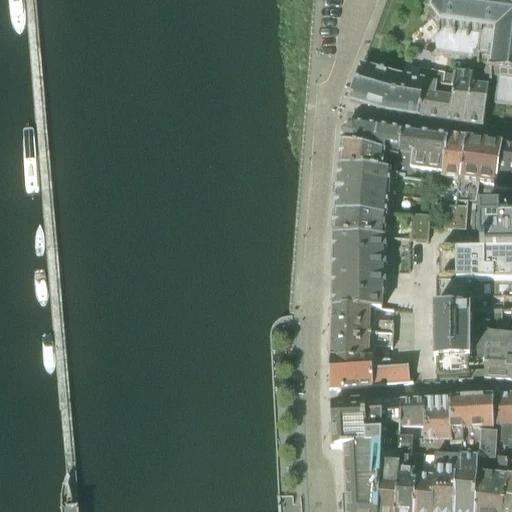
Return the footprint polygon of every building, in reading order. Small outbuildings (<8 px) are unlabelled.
[(511,0),(439,0),(435,4),(429,1),(427,4),(432,7),(431,19),(425,21),(426,24),(432,23),(439,32),(436,37),(438,38),(435,44),(437,55),(478,60),(477,65),(480,65),(481,60),(493,62),(491,76),(485,75),(485,78),(490,79),(490,86),(493,86),(494,80),(498,81),(498,82),(496,84),(497,86),(498,86),(496,104),(511,106),(511,0)] [(388,114),(420,119),(425,86),(417,84),(418,71),(406,68),(403,80),(362,69),(351,103),(388,114)] [(420,119),(447,123),(454,78),(418,71),(417,84),(425,86),(420,119)] [(447,123),(465,126),(471,81),(454,77),(454,78),(447,123)] [(471,81),(465,126),(485,129),(486,117),(489,91),(477,82),(471,81)] [(341,150),(373,153),(376,131),(353,127),(343,136),(341,150)] [(373,153),(400,156),(402,134),(376,131),(373,153)] [(412,172),(443,175),(447,140),(402,134),(400,156),(414,157),(412,172)] [(443,175),(462,180),(467,143),(447,140),(443,175)] [(467,143),(462,180),(499,183),(504,147),(467,143)] [(499,183),(498,189),(511,190),(511,148),(504,147),(499,183)] [(411,182),(412,172),(414,157),(400,156),(373,153),(341,150),(339,172),(397,178),(405,178),(404,182),(411,182)] [(395,193),(397,186),(397,178),(339,172),(335,214),(386,219),(388,193),(395,193)] [(511,220),(499,220),(499,210),(478,210),(478,251),(511,251),(511,220)] [(385,229),(386,219),(335,214),(333,238),(387,242),(386,230),(385,229)] [(428,244),(430,217),(412,216),(410,242),(428,244)] [(386,272),(387,242),(333,238),(333,267),(386,272)] [(511,282),(511,251),(478,251),(466,251),(466,281),(511,282)] [(386,292),(386,272),(333,267),(332,276),(332,287),(386,292)] [(386,295),(386,292),(332,287),(332,311),(377,312),(377,310),(381,310),(381,295),(386,295)] [(434,302),(435,362),(469,362),(468,302),(434,302)] [(331,338),(369,339),(369,334),(371,334),(371,321),(376,321),(377,312),(332,311),(331,338)] [(511,383),(511,348),(509,348),(510,339),(489,337),(485,382),(511,383)] [(331,361),(371,362),(371,358),(373,358),(373,343),(368,343),(369,339),(331,338),(331,361)] [(330,392),(372,389),(409,386),(407,364),(391,365),(391,363),(374,363),(371,362),(331,361),(330,361),(330,392)] [(511,399),(493,400),(492,435),(509,436),(509,428),(511,427),(511,399)] [(479,434),(492,435),(493,400),(451,402),(451,444),(451,450),(462,447),(479,448),(479,434)] [(423,444),(451,444),(451,402),(425,403),(424,432),(423,444)] [(423,432),(424,432),(425,403),(400,404),(400,427),(400,432),(423,432)] [(380,469),(381,443),(382,428),(400,427),(400,404),(365,406),(365,469),(380,469)] [(345,469),(365,469),(365,406),(336,407),(331,407),(331,408),(331,409),(336,409),(334,425),(331,425),(332,450),(333,451),(340,450),(341,451),(344,451),(345,469)] [(475,511),(502,511),(510,467),(511,466),(511,427),(509,428),(509,436),(492,435),(479,434),(479,448),(478,464),(478,477),(475,511)] [(411,463),(413,443),(423,444),(424,432),(423,432),(400,432),(399,441),(399,445),(396,511),(414,511),(416,479),(416,475),(411,463)] [(378,511),(396,511),(399,445),(381,443),(380,469),(379,496),(378,511)] [(455,511),(475,511),(478,477),(478,464),(479,448),(462,447),(462,459),(461,459),(455,511)] [(455,511),(461,459),(435,458),(433,481),(432,511),(455,511)] [(502,511),(511,511),(511,466),(510,467),(502,511)] [(345,469),(347,497),(379,496),(380,469),(365,469),(345,469)] [(432,511),(433,481),(416,479),(414,511),(432,511)] [(378,511),(379,496),(347,497),(347,511),(378,511)]
